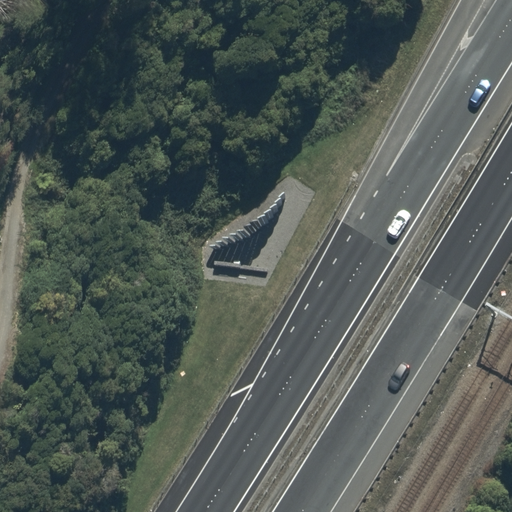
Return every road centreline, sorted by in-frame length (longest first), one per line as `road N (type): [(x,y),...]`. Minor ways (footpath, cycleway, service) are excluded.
road 1 (trunk): [(205,511),(511,18)]
road 2 (trunk): [(511,167),(302,511)]
road 3 (track): [(0,331),(21,161),(113,0)]
